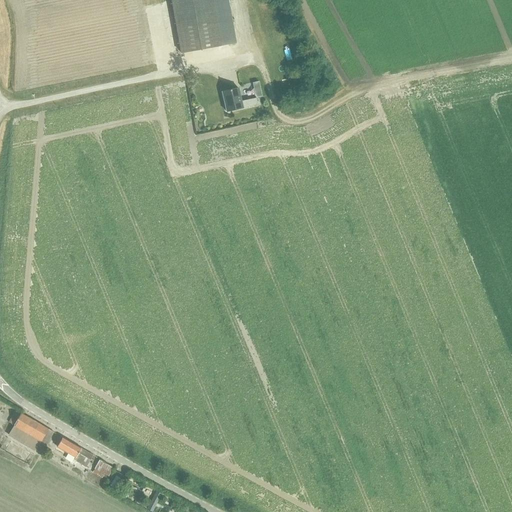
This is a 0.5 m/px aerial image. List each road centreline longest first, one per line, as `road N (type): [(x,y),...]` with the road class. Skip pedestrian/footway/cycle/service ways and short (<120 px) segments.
road 1 (unclassified): [(0,382),(36,411),(215,511)]
road 2 (unclassified): [(0,107),(159,76)]
